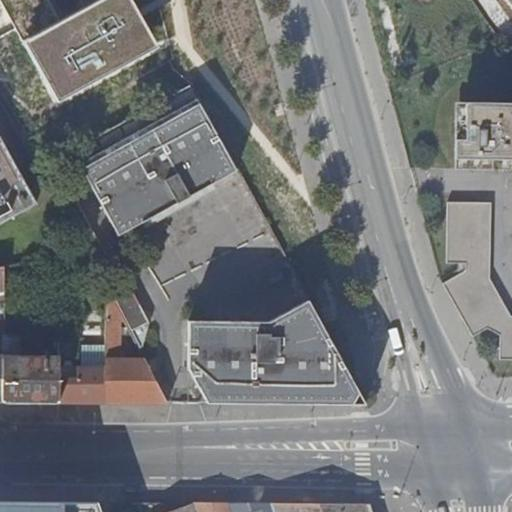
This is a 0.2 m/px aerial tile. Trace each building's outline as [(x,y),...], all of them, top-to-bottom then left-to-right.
[(0,0),(0,6),(55,107),(153,49),(126,0),(0,0)] [(122,234),(239,169),(236,165),(192,84),(75,149),(122,234)] [(511,101),(457,101),(456,167),(511,167),(511,101)] [(0,223),(38,202),(0,133),(0,223)] [(502,357),(511,357),(511,315),(511,316),(489,278),(490,201),(449,201),(448,262),(466,262),(466,269),(444,281),(472,333),(486,326),(502,335),(502,357)] [(133,290),(118,298),(143,346),(151,322),(133,290)] [(189,369),(209,402),(368,404),(310,299),(280,314),(278,320),(190,320),(189,369)] [(107,365),(106,401),(168,402),(145,359),(121,358),(121,320),(108,320),(108,343),(107,365)] [(4,353),(3,400),(24,401),(59,401),(60,381),(61,356),(20,355),(20,334),(4,334),(4,342),(4,353)] [(84,344),(83,365),(107,365),(108,343),(84,344)] [(59,401),(106,401),(107,365),(83,365),(79,365),(78,381),(60,381),(59,401)] [(104,511),(100,499),(0,499),(0,511),(104,511)] [(372,511),(370,505),(195,503),(172,511),(372,511)]
